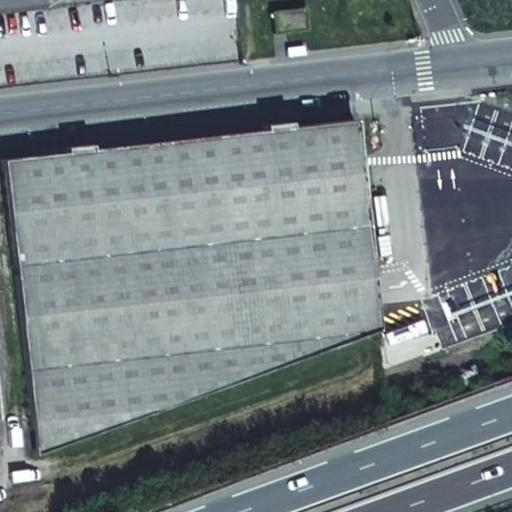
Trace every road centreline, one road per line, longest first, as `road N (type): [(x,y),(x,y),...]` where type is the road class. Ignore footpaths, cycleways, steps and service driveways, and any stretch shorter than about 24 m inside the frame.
road 1 (unclassified): [(459,62),(0,116)]
road 2 (motorway): [(511,414),(242,511)]
road 3 (motorway): [(397,511),(511,470)]
